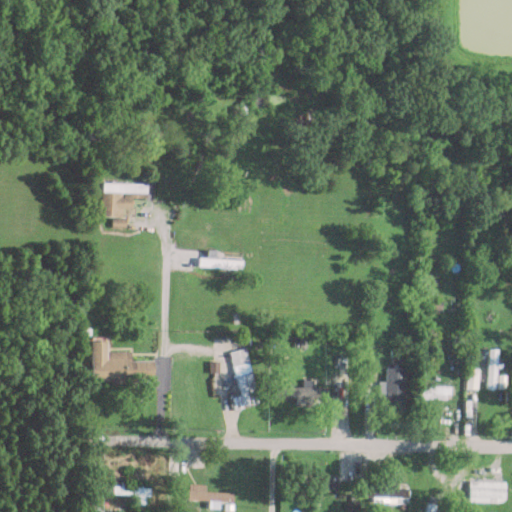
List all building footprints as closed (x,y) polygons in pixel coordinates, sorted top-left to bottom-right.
[(246,116),(244,100),(230,103),(232,118),(246,116)] [(100,215),(134,215),(134,196),(147,196),(147,181),(100,181),(100,215)] [(208,255),(198,255),(197,265),(241,268),(242,258),(214,256),(214,249),(209,249),(208,255)] [(92,378),(154,377),(153,358),(130,359),(130,349),(106,349),(106,338),(91,338),(92,378)] [(245,347),(228,350),(237,390),(229,391),(232,408),(257,403),(245,347)] [(495,388),(495,347),(485,347),(485,388),(495,388)] [(384,366),(384,409),(405,409),(405,366),(384,366)] [(448,385),(419,385),(419,397),(448,397),(448,385)] [(296,474),(296,494),(337,494),(337,474),(296,474)] [(469,495),(504,495),(504,479),(469,479),(469,495)] [(409,500),(409,485),(385,485),(385,480),(371,480),(371,500),(409,500)] [(149,484),(113,484),(113,493),(135,493),(135,503),(149,503),(149,484)] [(232,489),(188,489),(188,498),(232,498),(232,489)] [(103,511),(103,494),(88,494),(88,511),(103,511)] [(435,511),(438,503),(428,500),(424,511),(435,511)]
